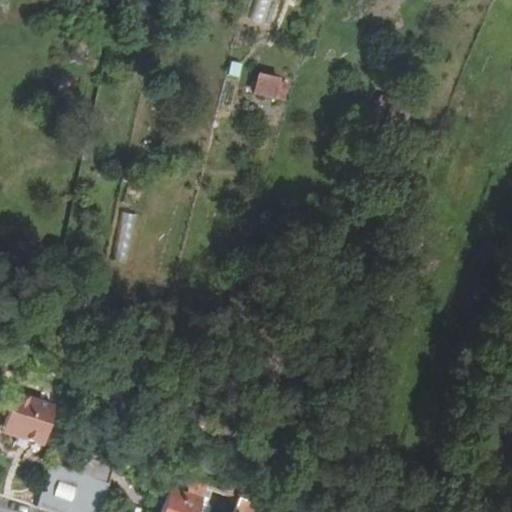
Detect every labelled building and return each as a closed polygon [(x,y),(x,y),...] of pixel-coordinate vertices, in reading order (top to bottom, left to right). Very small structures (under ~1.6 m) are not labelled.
[(254,0),(249,22),(266,26),(272,0),(254,0)] [(251,93),(283,102),(290,79),(258,70),(251,93)] [(6,425),(4,433),(18,437),(44,444),(55,406),(15,395),(17,383),(3,379),(0,387),(0,408),(10,411),(6,425)] [(51,463),(37,508),(48,511),(100,511),(116,468),(87,457),(81,473),(51,463)] [(175,476),(162,511),(199,511),(208,487),(175,476)] [(241,498),(236,511),(282,511),(281,511),(241,498)]
